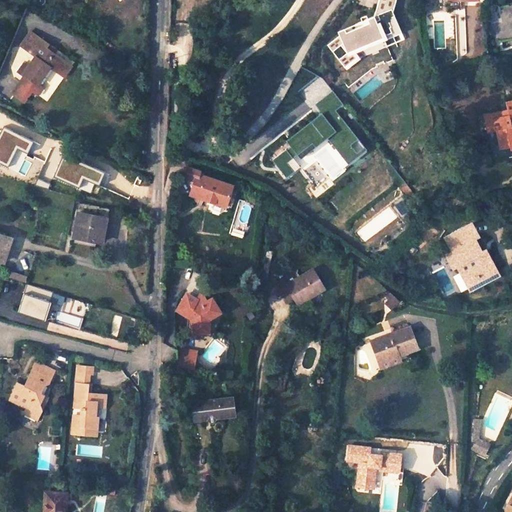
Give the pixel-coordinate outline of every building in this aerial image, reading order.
[(395,14),(397,0),(379,0),(378,11),(395,14)] [(511,0),(499,2),(501,16),(495,17),(498,38),(511,35),(511,0)] [(378,17),(336,31),(341,43),(333,46),(341,68),(360,61),(358,53),(367,50),(387,43),(378,17)] [(49,44),(31,31),(19,46),(35,57),(28,67),(24,64),(18,72),(22,75),(16,83),(17,84),(30,93),(36,97),(42,89),(37,86),(50,67),(59,74),(67,63),(54,54),(46,48),(49,44)] [(57,49),(49,44),(46,48),(54,54),(57,49)] [(72,67),(67,63),(59,74),(64,78),(72,67)] [(348,164),(367,151),(336,110),(343,105),(321,76),(300,92),(319,117),(289,139),(298,152),(309,143),(314,150),(329,138),(348,164)] [(22,103),(30,93),(17,84),(9,94),(22,103)] [(506,110),(482,114),(485,131),(496,129),(497,134),(495,134),(497,146),(508,143),(511,142),(511,98),(504,100),(506,110)] [(195,180),(190,194),(225,207),(231,186),(199,175),(201,171),(188,167),(185,176),(195,180)] [(80,201),(73,236),(102,243),(109,207),(80,201)] [(456,235),(447,241),(453,251),(447,254),(454,267),(458,265),(462,272),(467,270),(471,278),(478,275),(481,280),(490,275),(479,253),(483,251),(475,237),(479,234),(472,221),(454,231),(456,235)] [(445,236),(447,241),(456,235),(454,231),(445,236)] [(0,233),(0,263),(5,265),(13,238),(0,233)] [(467,270),(462,272),(472,291),(501,275),(487,248),(483,251),(479,253),(490,275),(481,280),(478,275),(471,278),(467,270)] [(295,298),(302,309),(312,303),(314,299),(311,296),(312,293),(322,287),(312,270),(303,276),(299,276),(298,279),(288,285),(295,298)] [(286,281),(276,287),(286,304),(295,298),(288,285),(286,281)] [(44,321),(53,292),(26,283),(17,312),(44,321)] [(382,300),(392,310),(400,303),(390,292),(382,300)] [(192,331),(209,331),(209,318),(220,311),(212,297),(200,304),(184,295),(176,310),(188,316),(190,317),(193,316),(194,319),(192,320),(192,331)] [(372,339),(378,357),(398,350),(399,353),(399,354),(419,346),(411,324),(392,332),(392,334),(389,336),(388,333),(372,339)] [(398,350),(378,357),(380,360),(399,353),(398,350)] [(195,362),(179,358),(178,366),(193,369),(195,362)] [(37,363),(29,379),(34,381),(31,387),(28,388),(18,383),(10,400),(27,408),(24,414),(38,420),(38,409),(45,396),(41,394),(45,386),(50,384),(56,372),(37,363)] [(79,366),(78,373),(77,385),(90,386),(91,374),(92,367),(79,366)] [(106,409),(107,396),(89,395),(90,386),(77,385),(76,398),(78,399),(77,409),(83,409),(82,417),(77,416),(75,435),(97,437),(99,418),(96,419),(97,408),(106,409)] [(191,399),(194,419),(207,418),(209,414),(211,413),(216,417),(235,414),(233,394),(191,399)] [(49,398),(45,396),(38,409),(38,420),(43,411),(49,398)] [(209,414),(207,418),(211,421),(212,421),(216,417),(211,413),(209,414)] [(481,436),(483,417),(476,416),(474,437),(481,436)] [(481,436),(474,437),(477,439),(474,446),(486,452),(491,442),(481,437),(481,436)] [(361,460),(359,486),(376,488),(378,466),(382,466),(381,468),(402,470),(403,452),(383,450),(383,454),(371,453),(370,461),(361,460)] [(64,511),(65,495),(47,494),(45,511),(64,511)] [(511,511),(511,494),(502,511),(511,511)]
